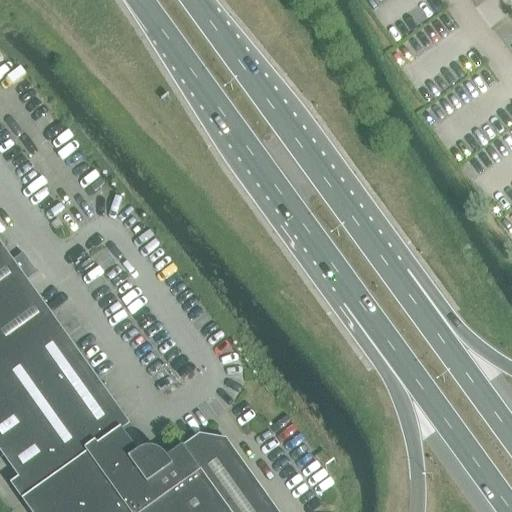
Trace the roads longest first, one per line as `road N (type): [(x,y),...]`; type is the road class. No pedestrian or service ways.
road 1 (trunk): [(139,0),(353,297)]
road 2 (trunk): [(364,229),(195,0)]
road 3 (trunk): [(353,297),(511,511)]
road 4 (trunk): [(511,436),(364,229)]
road 5 (trunk): [(353,297),(406,414),(417,511)]
road 6 (trunk): [(511,369),(483,350),(364,229)]
